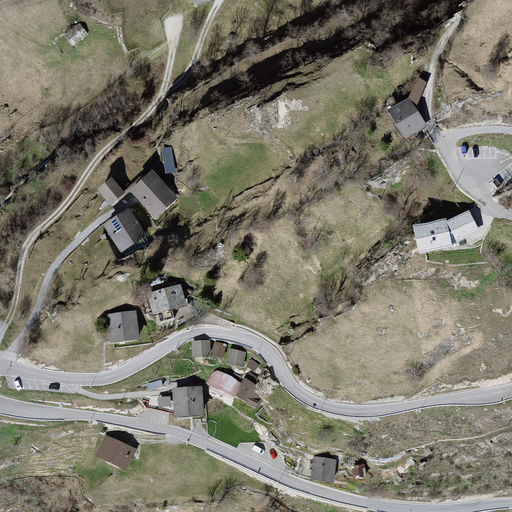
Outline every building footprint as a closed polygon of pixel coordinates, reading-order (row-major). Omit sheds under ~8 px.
[(407,98),(417,103),(427,84),(417,79),(407,98)] [(388,110),(405,139),(425,127),(407,98),(388,110)] [(171,148),(162,149),(166,173),(175,171),(171,148)] [(175,198),(152,173),(133,190),(155,215),(175,198)] [(111,180),(100,190),(111,202),(122,192),(111,180)] [(105,225),(121,249),(144,235),(128,210),(105,225)] [(479,230),(469,211),(447,221),(457,241),(479,230)] [(418,253),(450,247),(446,220),(414,226),(418,253)] [(148,295),(154,312),(184,303),(179,286),(148,295)] [(108,316),(112,341),(137,338),(134,312),(108,316)] [(208,342),(192,343),(193,356),(209,355),(208,342)] [(224,347),(215,345),(212,355),(221,358),(224,347)] [(245,353),(230,350),(227,362),(242,366),(245,353)] [(258,366),(251,361),(247,366),(254,371),(258,366)] [(211,383),(234,394),(239,383),(216,372),(211,383)] [(255,385),(246,380),(236,396),(257,408),(261,401),(258,395),(252,391),(255,385)] [(201,388),(174,390),(175,415),(202,414),(201,388)] [(160,398),(160,409),(170,408),(170,398),(160,398)] [(134,450),(106,437),(97,456),(125,469),(134,450)] [(335,461),(315,457),(312,478),(332,481),(335,461)] [(363,466),(353,467),(354,478),(364,476),(363,466)]
